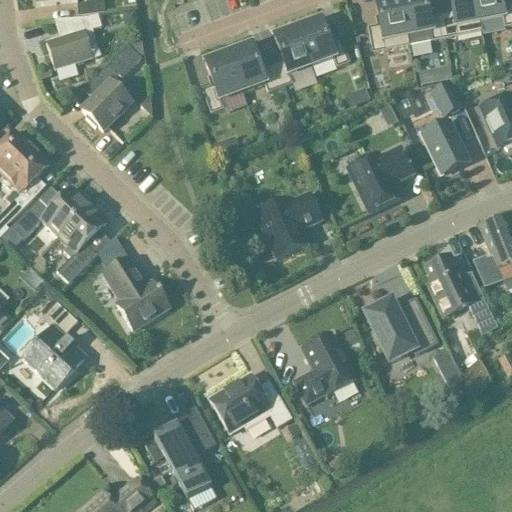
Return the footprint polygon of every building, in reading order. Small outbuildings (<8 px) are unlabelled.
[(35,0),(37,10),(77,4),(76,0),(35,0)] [(399,0),(383,0),(383,4),(375,6),(380,30),(368,32),(372,56),(409,49),(399,0)] [(399,0),(409,49),(410,49),(408,40),(430,35),(432,45),(445,42),(440,18),(428,20),(424,0),(399,0)] [(440,18),(445,42),(481,36),(474,0),(449,0),(452,15),(440,18)] [(474,0),(481,36),(482,35),(480,26),(503,22),(504,31),(511,29),(511,4),(501,6),(499,0),(474,0)] [(105,16),(103,4),(77,8),(79,21),(105,16)] [(137,12),(122,14),(124,28),(139,26),(137,12)] [(63,23),(55,24),(62,43),(46,48),(54,74),(92,62),(100,60),(92,33),(101,31),(97,19),(88,21),(63,23)] [(311,23),(296,29),(311,70),(334,62),(337,71),(349,67),(340,43),(329,47),(321,24),(313,27),(311,23)] [(283,64),(271,69),(280,92),(292,88),(289,78),(311,70),(296,29),(280,35),(282,39),(274,41),(283,64)] [(131,107),(111,87),(118,79),(122,83),(141,63),(127,49),(108,69),(88,89),(98,98),(82,114),(103,135),(131,107)] [(227,55),(242,96),(265,88),(268,97),(280,92),(271,69),(260,73),(251,50),(244,53),(242,49),(227,55)] [(227,55),(212,60),(213,64),(205,67),(214,90),(202,94),(211,118),(223,113),(220,104),(242,96),(227,55)] [(420,87),(431,85),(429,72),(418,74),(420,87)] [(450,90),(430,100),(443,126),(462,116),(450,90)] [(365,92),(354,96),(358,108),(369,104),(365,92)] [(508,99),(479,113),(498,153),(503,151),(508,154),(511,152),(511,102),(510,103),(508,99)] [(149,119),(153,123),(152,117),(149,100),(140,110),(149,119)] [(448,125),(421,138),(441,179),(468,166),(448,125)] [(0,182),(31,152),(15,136),(2,149),(0,146),(0,182)] [(223,145),(212,149),(216,160),(227,156),(223,145)] [(40,196),(31,188),(49,170),(46,167),(47,163),(39,155),(35,156),(31,152),(0,182),(0,185),(16,202),(0,218),(0,242),(8,233),(6,231),(10,227),(40,196)] [(377,159),(346,174),(369,221),(401,205),(393,188),(412,179),(400,153),(379,163),(377,159)] [(50,214),(39,203),(11,231),(23,243),(41,225),(57,242),(89,209),(72,192),(50,214)] [(321,225),(309,198),(289,207),(287,203),(255,217),(275,263),(307,249),(301,234),(321,225)] [(57,242),(74,259),(57,277),(68,288),(96,259),(85,248),(106,227),(89,209),(57,242)] [(483,262),(472,267),(483,291),(511,281),(511,235),(506,222),(480,233),(490,257),(492,261),(484,264),(483,262)] [(112,270),(128,260),(118,244),(102,254),(112,270)] [(429,270),(424,272),(439,302),(447,319),(467,310),(472,321),(487,314),(470,279),(460,284),(449,260),(439,265),(437,263),(427,267),(429,270)] [(129,263),(103,279),(120,306),(116,309),(133,335),(169,313),(152,286),(146,290),(129,263)] [(391,306),(365,319),(390,368),(412,356),(414,360),(437,348),(415,304),(395,314),(391,306)] [(62,341),(76,326),(56,307),(41,323),(51,332),(21,364),(54,395),(85,362),(62,341)] [(308,412),(355,387),(330,338),(301,353),(313,377),(294,387),(308,412)] [(457,380),(467,400),(468,402),(490,391),(479,369),(457,380)] [(279,403),(270,409),(251,377),(206,404),(228,441),(244,432),(246,437),(270,422),(277,433),(292,425),(279,403)] [(0,437),(12,424),(0,412),(0,393),(4,389),(0,384),(0,437)] [(154,445),(145,450),(155,468),(165,463),(187,504),(191,511),(196,511),(217,501),(211,491),(195,462),(216,451),(195,412),(174,424),(177,428),(153,441),(154,445)] [(286,433),(292,443),(299,439),(293,429),(286,433)] [(147,511),(155,506),(137,484),(110,506),(103,497),(85,511),(147,511)]
